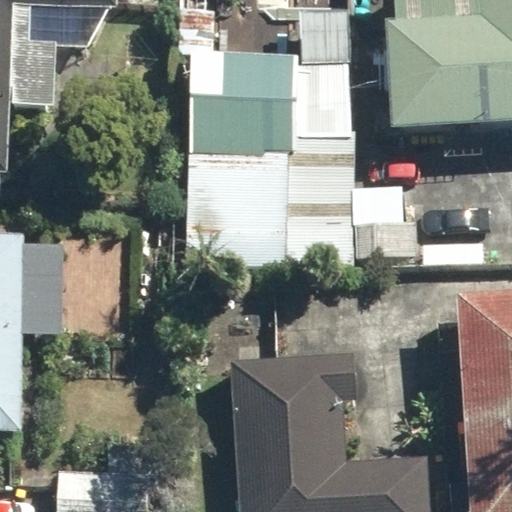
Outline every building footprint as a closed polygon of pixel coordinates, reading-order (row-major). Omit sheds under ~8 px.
[(35,21),(127,23),(127,0),(0,0),(0,181),(14,181),(15,117),(61,118),(63,48),(34,48),(35,21)] [(214,63),(215,0),(185,0),(184,62),(214,63)] [(511,0),(396,0),(398,142),(511,140),(511,0)] [(357,15),(305,12),(302,67),(354,70),(357,15)] [(351,78),(303,76),(301,138),(349,140),(351,78)] [(401,197),(358,196),(359,149),(297,148),(296,165),(194,162),(190,270),(356,275),(356,262),(399,263),(401,197)] [(0,437),(20,438),(24,344),(69,346),(72,254),(28,252),(28,247),(0,246),(0,437)] [(511,511),(511,306),(469,307),(471,511),(511,511)] [(332,397),(332,377),(237,380),(239,511),(433,511),(433,469),(353,471),(352,437),(343,437),(342,396),(332,397)] [(152,511),(154,484),(58,479),(56,510),(97,511),(152,511)]
